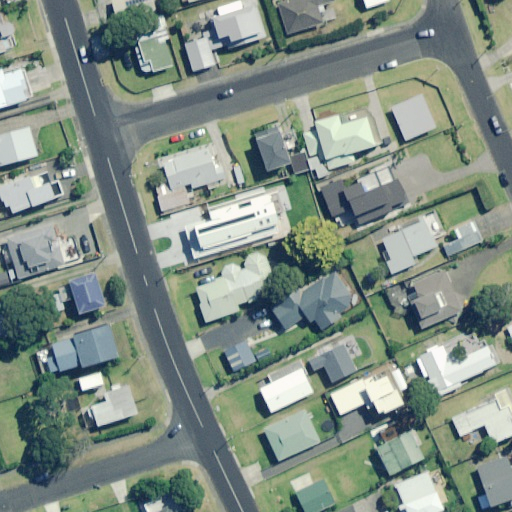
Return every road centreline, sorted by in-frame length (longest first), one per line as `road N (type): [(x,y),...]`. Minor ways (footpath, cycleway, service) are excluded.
road 1 (residential): [(453,32),(101,137)]
road 2 (residential): [(206,436),(156,315),(101,137)]
road 3 (residential): [(0,505),(206,436)]
road 4 (residential): [(511,168),(453,32)]
road 5 (residential): [(101,137),(60,0)]
